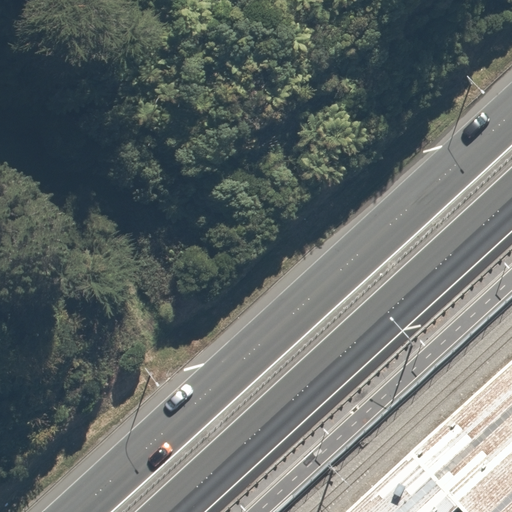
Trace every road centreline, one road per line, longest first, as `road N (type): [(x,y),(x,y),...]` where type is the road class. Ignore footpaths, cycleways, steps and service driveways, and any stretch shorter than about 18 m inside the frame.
road 1 (trunk): [(79,511),(511,109)]
road 2 (trunk): [(511,198),(176,511)]
